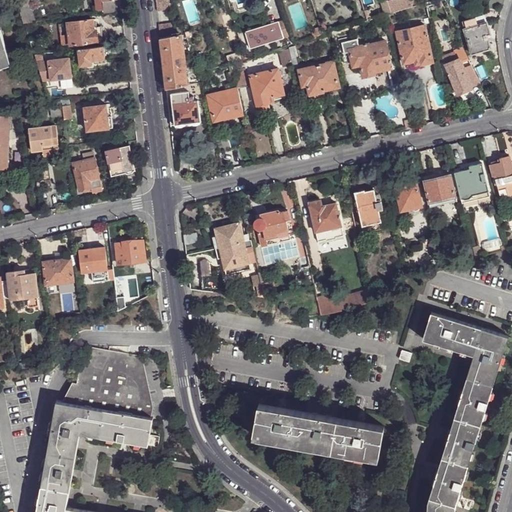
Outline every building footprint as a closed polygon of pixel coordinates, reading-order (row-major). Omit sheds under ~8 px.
[(17,0),(20,9),(24,23),(36,22),(29,0),(17,0)] [(109,0),(103,1),(104,13),(121,11),(119,0),(109,0)] [(168,0),(155,0),(157,11),(170,9),(168,0)] [(355,0),(359,12),(364,10),(360,0),(355,0)] [(384,15),(391,13),(388,2),(387,0),(386,0),(381,2),(384,15)] [(409,0),(393,0),(388,2),(391,13),(397,11),(402,9),(405,9),(412,6),(409,0)] [(503,0),(489,0),(487,9),(503,4),(503,0)] [(462,21),(472,54),(491,48),(487,34),(490,33),(487,22),(477,25),(475,18),(462,21)] [(98,42),(96,30),(93,30),(92,19),(67,22),(70,45),(98,42)] [(278,21),(245,31),(250,48),(283,38),(278,21)] [(166,89),(187,85),(185,68),(186,68),(184,52),(183,53),(181,34),(176,35),(173,22),(159,25),(160,38),(162,49),(162,55),(166,89)] [(362,29),(360,22),(348,26),(350,32),(362,29)] [(396,31),(404,63),(420,60),(421,64),(433,62),(424,25),(396,31)] [(313,37),(321,35),(319,28),(311,30),(313,37)] [(0,64),(10,62),(5,47),(0,30),(0,64)] [(327,38),(326,33),(321,35),(313,37),(308,39),(310,44),(327,38)] [(342,62),(351,60),(349,50),(345,37),(336,39),(342,62)] [(349,50),(351,60),(353,69),(360,67),(363,77),(375,75),(374,71),(382,70),(389,69),(389,68),(392,68),(385,41),(368,45),(368,44),(356,46),(356,48),(349,50)] [(104,46),(79,49),(81,66),(92,64),(91,61),(105,59),(104,46)] [(293,46),(289,48),(291,57),(293,67),(294,70),(297,68),(298,67),(296,58),(293,46)] [(298,46),(293,46),(296,58),(301,56),(298,46)] [(462,63),(469,60),(463,46),(454,50),(454,51),(457,60),(460,58),(462,63)] [(446,64),(457,60),(454,51),(443,56),(446,64)] [(42,81),(72,78),(70,58),(44,61),(43,53),(34,54),(42,81)] [(472,87),(462,63),(460,58),(457,60),(446,64),(457,93),(472,87)] [(310,94),(324,91),(323,90),(339,86),(332,60),(325,62),(325,64),(299,70),(302,86),(308,85),(310,94)] [(246,67),(234,70),(238,88),(250,85),(246,67)] [(258,105),(269,102),(270,102),(268,97),(283,93),(277,69),(250,75),(256,105),(258,105)] [(204,100),(199,82),(187,85),(166,89),(168,104),(172,104),(172,103),(198,100),(198,101),(201,100),(204,100)] [(242,114),(236,89),(208,95),(214,120),(242,114)] [(325,97),(324,91),(310,94),(311,100),(325,97)] [(69,98),(60,99),(61,106),(62,106),(64,120),(72,119),(69,98)] [(200,118),(198,101),(198,100),(172,103),(172,104),(175,125),(201,122),(200,118)] [(270,109),(269,102),(258,105),(259,111),(270,109)] [(109,128),(109,119),(107,109),(107,105),(84,107),(87,131),(88,131),(108,128),(109,128)] [(52,107),(52,117),(61,116),(60,106),(52,107)] [(0,168),(7,169),(7,171),(8,171),(8,168),(10,169),(10,167),(8,167),(10,115),(0,114),(0,168)] [(54,145),(59,144),(56,126),(29,130),(32,151),(43,150),(54,149),(54,145)] [(60,154),(59,144),(54,145),(54,149),(43,150),(43,156),(60,154)] [(135,170),(129,145),(106,151),(112,176),(135,170)] [(501,195),(505,194),(508,193),(509,194),(509,195),(510,196),(511,197),(511,196),(511,163),(510,156),(501,158),(501,161),(491,164),(494,176),(495,175),(499,190),(500,190),(501,195)] [(97,187),(98,192),(103,190),(95,158),(73,164),(80,191),(91,188),(97,187)] [(455,173),(462,199),(466,200),(469,199),(472,196),(473,196),(473,195),(489,191),(482,163),(469,166),(470,169),(455,173)] [(430,202),(456,196),(451,174),(441,176),(435,178),(424,180),(430,202)] [(396,186),(401,209),(402,210),(410,209),(412,210),(413,211),(415,211),(416,211),(417,211),(419,210),(420,209),(421,208),(421,207),(421,206),(422,206),(416,182),(415,181),(414,180),(413,180),(412,179),(410,179),(409,179),(407,180),(406,181),(405,183),(405,184),(396,186)] [(373,224),(381,222),(382,222),(380,211),(383,210),(381,199),(377,200),(375,189),(366,191),(365,189),(355,192),(362,226),(373,224)] [(462,199),(463,203),(490,196),(489,191),(473,195),(473,196),(472,196),(469,199),(466,200),(462,199)] [(457,200),(456,196),(430,202),(431,207),(457,200)] [(316,232),(342,226),(336,203),(322,206),(320,200),(309,202),(316,232)] [(391,212),(393,221),(403,219),(402,210),(401,209),(391,212)] [(254,224),(255,224),(255,225),(255,226),(256,227),(257,227),(257,228),(258,228),(262,246),(267,244),(266,239),(278,236),(278,233),(289,231),(286,220),(290,219),(293,218),(291,211),(288,212),(288,210),(279,213),(278,210),(260,214),(261,218),(260,218),(259,218),(258,218),(257,219),(256,219),(255,220),(255,221),(255,222),(254,223),(254,224)] [(260,218),(261,218),(260,214),(257,215),(256,215),(255,216),(254,217),(253,218),(252,219),(251,220),(251,222),(251,223),(251,224),(251,225),(255,224),(254,224),(254,223),(255,222),(255,221),(255,220),(256,219),(257,219),(258,218),(259,218),(260,218)] [(382,228),(381,222),(373,224),(374,230),(382,228)] [(220,247),(244,241),(240,223),(233,224),(223,227),(216,228),(217,235),(220,247)] [(316,232),(318,241),(344,235),(342,226),(316,232)] [(184,236),(185,245),(198,242),(196,233),(184,236)] [(145,261),(143,240),(136,241),(136,239),(122,240),(123,243),(116,244),(119,264),(145,261)] [(247,255),(255,254),(252,240),(247,241),(244,241),(247,255)] [(249,264),(257,262),(255,254),(247,255),(244,241),(220,247),(223,259),(226,275),(250,269),(249,264)] [(480,245),(473,247),(474,252),(476,258),(483,256),(480,245)] [(83,273),(99,271),(108,270),(105,247),(100,248),(100,247),(99,246),(94,247),(93,248),(93,249),(80,250),(83,273)] [(48,284),(74,281),(71,256),(67,256),(68,259),(63,259),(44,262),(46,284),(48,284)] [(300,289),(314,286),(309,267),(302,269),(297,277),(300,289)] [(11,299),(19,298),(27,297),(28,307),(39,305),(36,273),(19,275),(18,271),(7,272),(8,280),(10,297),(11,299)] [(255,285),(262,284),(260,274),(251,276),(253,286),(255,285)] [(3,299),(10,297),(8,280),(1,281),(3,299)] [(75,287),(74,281),(48,284),(48,290),(75,287)] [(265,298),(274,295),(270,282),(262,284),(265,298)] [(258,297),(265,298),(262,284),(255,285),(258,297)] [(133,303),(142,300),(139,285),(131,286),(133,303)] [(365,304),(373,300),(370,288),(329,298),(332,313),(344,311),(365,304)] [(321,314),(332,313),(329,298),(327,293),(317,295),(321,314)] [(11,299),(13,312),(21,311),(19,298),(11,299)] [(458,498),(460,488),(509,336),(432,312),(423,339),(475,355),(428,511),(455,511),(456,505),(458,498)] [(63,402),(151,418),(154,406),(142,356),(89,347),(88,347),(85,348),(84,351),(78,383),(73,383),(63,402)] [(412,353),(403,350),(400,359),(410,362),(412,353)] [(154,418),(151,418),(63,402),(58,401),(37,511),(95,511),(68,508),(80,433),(149,445),(151,435),(154,418)] [(379,458),(384,427),(260,404),(254,435),(379,458)] [(160,437),(151,435),(149,445),(158,447),(160,437)] [(476,493),(460,488),(458,498),(473,502),(476,493)]
